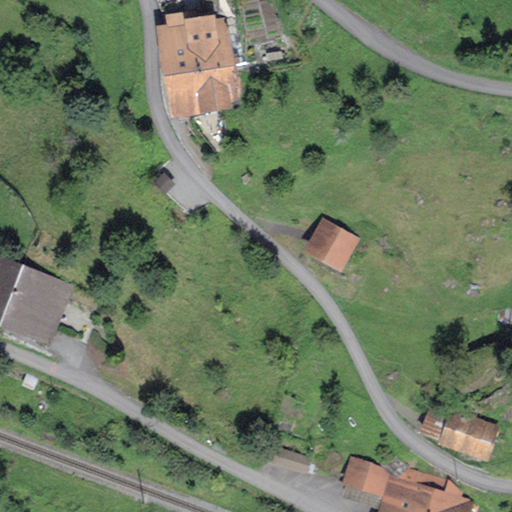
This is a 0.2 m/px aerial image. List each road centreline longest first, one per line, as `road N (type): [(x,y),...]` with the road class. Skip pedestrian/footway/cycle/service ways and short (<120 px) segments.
road 1 (unclassified): [(145,0),(156,103),(174,149),(319,293),(397,427),(462,471),(511,485)]
road 2 (residential): [(0,343),(111,396),(305,511)]
road 3 (unclassified): [(511,90),(461,82),(393,54),(321,0)]
